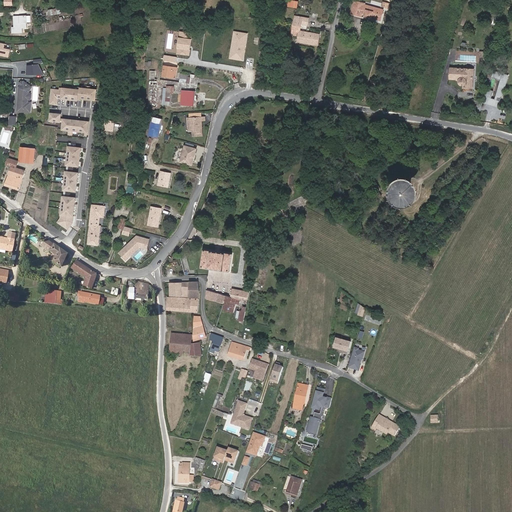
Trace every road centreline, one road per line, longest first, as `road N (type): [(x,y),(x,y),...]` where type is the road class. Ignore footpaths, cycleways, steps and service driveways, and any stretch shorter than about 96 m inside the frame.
road 1 (residential): [(416,419),(339,371),(211,327),(195,277),(155,279)]
road 2 (tertiary): [(151,268),(192,209),(227,105),(252,92),(317,101)]
road 3 (residential): [(167,485),(155,279)]
road 4 (tertiary): [(317,101),(511,138)]
road 5 (tertiary): [(0,195),(99,268),(151,268)]
road 6 (unclassified): [(315,511),(398,452),(416,419)]
